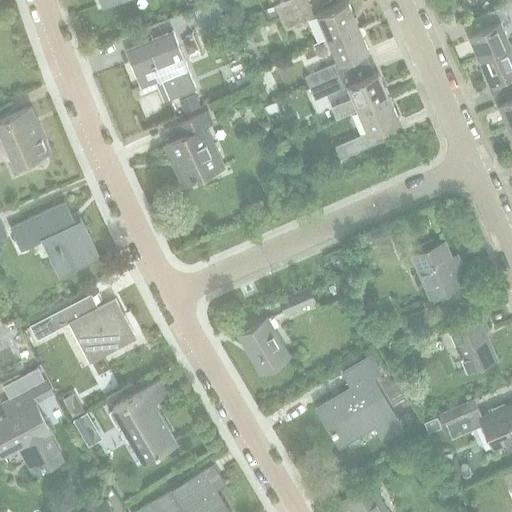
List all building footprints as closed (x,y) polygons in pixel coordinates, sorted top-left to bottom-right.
[(218,0),(215,0),(195,8),(200,22),(224,13),(218,0)] [(279,15),(308,2),(307,0),(280,0),(274,3),(279,15)] [(328,36),(357,23),(347,0),(342,0),(317,11),(328,36)] [(308,2),(279,15),(284,26),(313,14),(308,2)] [(480,55),(511,42),(501,19),(508,16),(503,4),(462,21),(467,33),(470,32),(480,55)] [(309,86),(339,73),(351,67),(347,57),(368,48),(357,23),(328,36),(338,59),(304,74),(309,86)] [(173,30),(125,49),(131,61),(132,61),(141,83),(154,78),(163,99),(195,85),(185,59),(177,42),(173,30)] [(492,91),(511,82),(511,44),(511,42),(480,55),(489,78),(487,79),(492,91)] [(333,118),(358,107),(388,94),(378,70),(347,83),(353,95),(328,106),(333,118)] [(339,73),(309,86),(314,97),(343,84),(339,73)] [(510,125),(511,123),(511,82),(492,91),(497,103),(500,102),(510,125)] [(388,94),(358,107),(367,130),(335,144),(340,156),(397,132),(393,121),(399,119),(388,94)] [(0,125),(16,162),(48,147),(29,105),(0,117),(0,125)] [(184,182),(218,167),(199,126),(211,121),(206,110),(177,123),(183,134),(165,143),(184,182)] [(74,221),(63,200),(11,225),(22,247),(44,236),(61,272),(98,254),(81,218),(74,221)] [(0,218),(0,238),(8,235),(0,218)] [(453,262),(443,239),(412,253),(431,296),(468,280),(459,260),(453,262)] [(285,311),(315,298),(309,286),(280,298),(285,311)] [(134,334),(114,296),(80,313),(73,300),(47,314),(55,328),(70,320),(89,358),(134,334)] [(467,368),(496,355),(484,327),(487,326),(482,314),(450,328),(467,368)] [(260,371),(288,354),(266,317),(238,333),(260,371)] [(400,426),(370,374),(379,369),(369,353),(342,369),(351,384),(338,391),(340,395),(319,407),(340,443),(375,422),(383,436),(400,426)] [(8,412),(0,416),(0,453),(17,444),(32,472),(38,469),(38,470),(61,457),(46,429),(48,428),(34,401),(51,392),(45,379),(38,366),(21,375),(28,388),(11,397),(3,402),(8,412)] [(143,456),(176,437),(152,397),(170,387),(162,375),(113,405),(143,456)] [(473,397),(442,411),(450,430),(453,435),(483,422),(493,445),(511,437),(511,403),(481,416),(473,397)] [(229,511),(214,486),(217,484),(207,466),(173,485),(174,486),(132,511),(170,511),(184,504),(189,511),(229,511)] [(389,511),(370,480),(338,499),(344,510),(351,506),(354,511),(389,511)] [(112,511),(106,501),(85,511),(112,511)]
